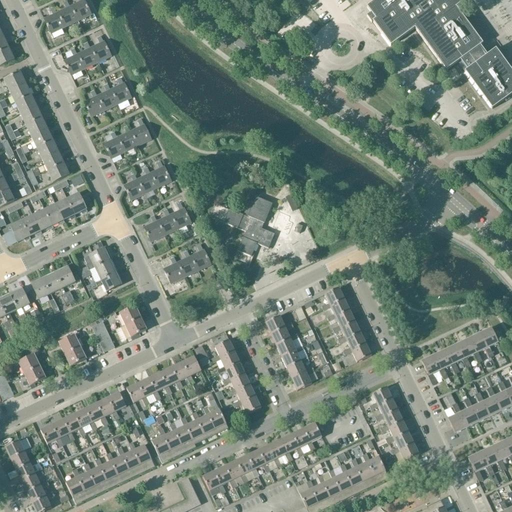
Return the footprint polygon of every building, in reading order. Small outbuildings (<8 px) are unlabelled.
[(377,0),(367,7),(371,14),(367,17),(371,24),(373,22),(390,47),(414,29),(446,72),(460,61),(467,71),(465,72),(492,110),(511,95),(511,71),(496,49),(487,56),(480,46),(482,45),(455,8),(462,3),(459,0),(377,0)] [(71,8),(78,23),(91,16),(84,1),(71,8)] [(65,29),(78,23),(71,8),(57,14),(65,29)] [(51,35),(65,29),(57,14),(44,20),(51,35)] [(5,37),(3,37),(4,38),(0,39),(0,53),(9,49),(9,48),(6,43),(8,42),(5,37)] [(91,49),(98,64),(111,58),(104,43),(91,49)] [(10,48),(9,48),(9,49),(0,53),(0,67),(14,61),(11,54),(13,53),(10,48)] [(84,71),(98,64),(91,49),(77,56),(84,71)] [(71,77),(84,71),(77,56),(64,62),(71,77)] [(4,81),(9,93),(25,85),(22,78),(24,77),(22,72),(4,81)] [(25,85),(9,93),(15,104),(30,97),(30,96),(27,90),(30,89),(27,84),(25,85)] [(111,91),(118,106),(131,100),(124,85),(111,91)] [(104,113),(118,106),(111,91),(97,97),(104,113)] [(15,104),(20,116),(36,108),(36,107),(33,101),(35,100),(33,95),(30,96),(30,97),(15,104)] [(91,119),(104,113),(97,97),(84,104),(91,119)] [(20,116),(25,127),(42,119),(41,119),(38,113),(41,111),(38,106),(36,107),(36,108),(20,116)] [(42,119),(25,127),(31,138),(47,130),(44,124),(46,123),(44,117),(41,119),(42,119)] [(131,133),(138,148),(151,141),(144,126),(131,133)] [(31,138),(36,150),(52,142),(52,141),(49,135),(52,134),(49,129),(47,130),(31,138)] [(124,154),(138,148),(131,133),(117,139),(124,154)] [(111,160),(124,154),(117,139),(104,146),(111,160)] [(52,142),(36,150),(42,161),(58,153),(55,146),(57,145),(54,140),(52,141),(52,142)] [(42,161),(47,172),(64,164),(63,164),(60,158),(62,157),(60,152),(58,153),(42,161)] [(23,165),(27,163),(24,155),(19,158),(23,165)] [(47,172),(53,184),(69,176),(66,169),(68,168),(66,163),(63,164),(64,164),(47,172)] [(16,174),(21,171),(18,165),(13,167),(16,174)] [(150,174),(157,189),(171,182),(164,168),(150,174)] [(20,181),(25,178),(21,171),(16,174),(20,181)] [(144,195),(157,189),(150,174),(137,181),(144,195)] [(33,187),(38,185),(35,178),(30,180),(33,187)] [(0,195),(9,191),(4,180),(0,181),(0,195)] [(131,202),(144,195),(137,181),(124,187),(131,202)] [(59,185),(62,190),(69,186),(67,182),(59,185)] [(24,190),(27,197),(32,194),(29,188),(24,190)] [(9,191),(0,195),(0,209),(15,202),(9,191)] [(82,216),(87,213),(85,209),(82,203),(78,195),(67,200),(75,217),(81,214),(82,216)] [(245,233),(237,252),(251,258),(257,244),(269,249),(272,240),(275,235),(262,229),(272,205),(255,198),(247,218),(229,211),(224,224),(237,230),(238,230),(245,233)] [(89,199),(82,203),(85,209),(92,206),(89,199)] [(63,222),(70,219),(71,221),(76,219),(75,217),(67,200),(55,206),(63,222)] [(300,216),(294,204),(289,206),(296,218),(300,216)] [(64,224),(63,222),(55,206),(44,211),(52,227),(58,225),(59,227),(64,224)] [(170,216),(178,231),(191,225),(184,210),(170,216)] [(33,216),(41,233),(47,230),(48,232),(53,230),(52,227),(44,211),(33,216)] [(29,238),(36,235),(37,237),(42,235),(41,233),(33,216),(21,222),(29,238)] [(164,237),(178,231),(170,216),(157,223),(164,237)] [(21,222),(10,227),(18,244),(24,241),(25,243),(31,240),(29,238),(21,222)] [(144,229),(151,244),(164,237),(157,223),(144,229)] [(303,228),(298,225),(294,232),(299,235),(303,228)] [(89,272),(95,269),(110,262),(104,250),(89,257),(93,265),(87,268),(89,272)] [(204,251),(190,258),(197,273),(211,266),(204,251)] [(184,279),(197,273),(190,258),(177,264),(184,279)] [(97,273),(100,281),(116,274),(110,262),(95,269),(89,272),(91,276),(97,273)] [(177,264),(164,270),(171,285),(184,279),(177,264)] [(68,269),(55,274),(63,290),(75,284),(68,269)] [(44,280),(51,295),(63,290),(55,274),(44,280)] [(121,286),(116,274),(100,281),(95,284),(97,288),(102,286),(106,293),(121,286)] [(51,295),(44,280),(31,286),(39,301),(51,295)] [(87,288),(89,292),(97,288),(95,284),(87,288)] [(328,304),(329,308),(344,300),(339,289),(324,296),(328,304)] [(17,311),(29,305),(22,290),(10,296),(17,311)] [(69,293),(65,295),(69,303),(73,301),(69,293)] [(10,296),(0,300),(0,306),(5,317),(8,322),(12,320),(9,315),(17,311),(10,296)] [(333,316),(335,319),(350,312),(344,300),(329,308),(328,304),(321,308),(324,312),(330,309),(333,316)] [(53,301),(49,303),(53,311),(57,309),(53,301)] [(120,315),(125,327),(141,320),(135,308),(120,315)] [(31,314),(36,325),(42,321),(37,310),(31,314)] [(339,327),(341,330),(355,323),(350,312),(335,319),(333,316),(327,319),(329,324),(336,320),(339,327)] [(24,315),(20,317),(24,325),(28,323),(24,315)] [(291,325),(284,328),(280,317),(265,324),(270,336),(285,329),(286,332),(293,329),(291,325)] [(12,320),(8,322),(12,331),(16,329),(12,320)] [(125,327),(131,339),(146,331),(141,320),(125,327)] [(3,324),(7,333),(12,331),(8,322),(3,324)] [(345,339),(346,341),(360,334),(355,323),(341,330),(339,327),(332,330),(334,335),(341,332),(345,339)] [(109,336),(103,324),(97,326),(103,339),(109,336)] [(98,341),(103,339),(97,326),(92,329),(98,341)] [(286,332),(285,329),(270,336),(276,347),(290,340),(291,343),(299,340),(297,336),(290,339),(286,332)] [(486,350),(485,351),(489,360),(494,357),(490,349),(498,345),(491,329),(479,335),(486,350)] [(350,350),(352,353),(366,346),(360,334),(346,341),(345,339),(338,342),(340,346),(347,343),(350,350)] [(478,354),(485,351),(486,350),(479,335),(468,340),(475,356),(473,357),(477,365),(482,363),(478,354)] [(103,339),(110,351),(115,349),(109,336),(103,339)] [(59,344),(65,356),(80,349),(74,337),(59,344)] [(98,341),(104,354),(110,351),(103,339),(98,341)] [(276,347),(281,358),(295,352),(297,355),(304,352),(302,347),(295,351),(291,343),(290,340),(276,347)] [(467,360),(473,357),(475,356),(468,340),(456,346),(463,361),(462,362),(466,370),(471,368),(467,360)] [(234,353),(229,342),(215,348),(218,357),(220,360),(234,353)] [(357,364),(371,357),(366,346),(352,353),(350,350),(343,353),(345,357),(352,354),(357,364)] [(455,365),(462,362),(463,361),(456,346),(445,351),(452,367),(451,367),(455,376),(459,374),(455,365)] [(197,357),(205,353),(203,347),(195,351),(197,357)] [(86,360),(80,349),(65,356),(70,368),(86,360)] [(452,367),(445,351),(433,357),(440,372),(439,372),(443,381),(448,379),(444,370),(451,367),(452,367)] [(297,355),(295,352),(281,358),(286,370),(301,363),(302,366),(309,363),(307,358),(300,361),(297,355)] [(240,364),(234,353),(220,360),(218,357),(212,360),(214,364),(221,361),(224,368),(225,371),(240,364)] [(19,364),(24,375),(40,368),(34,356),(19,364)] [(432,376),(439,372),(440,372),(433,357),(421,362),(427,375),(432,386),(436,384),(432,376)] [(194,358),(183,363),(189,377),(186,379),(190,386),(194,384),(191,377),(201,372),(194,358)] [(183,389),(180,382),(186,379),(189,377),(183,363),(171,369),(178,383),(176,384),(179,391),(183,389)] [(286,370),(292,381),(306,375),(307,377),(314,374),(312,370),(305,373),(302,366),(301,363),(286,370)] [(226,372),(229,379),(230,382),(245,375),(240,364),(225,371),(224,368),(217,371),(219,375),(226,372)] [(24,375),(30,387),(45,380),(40,368),(24,375)] [(171,369),(160,374),(167,388),(164,389),(168,397),(172,394),(169,387),(176,384),(178,383),(171,369)] [(0,381),(3,387),(8,384),(2,372),(0,372),(0,381)] [(164,389),(167,388),(160,374),(149,380),(156,394),(153,395),(156,402),(160,400),(157,393),(164,389)] [(231,384),(234,391),(235,394),(250,387),(245,375),(230,382),(229,379),(222,382),(224,387),(231,384)] [(297,393),(311,386),(307,377),(306,375),(292,381),(297,393)] [(149,380),(138,385),(144,399),(142,400),(145,407),(149,405),(146,398),(153,395),(156,394),(149,380)] [(507,391),(503,383),(498,385),(502,394),(495,397),(494,398),(501,413),(511,407),(511,406),(505,392),(507,391)] [(3,387),(9,400),(14,397),(8,384),(3,387)] [(126,390),(133,404),(142,400),(144,399),(138,385),(126,390)] [(0,387),(0,395),(3,402),(9,400),(3,387),(0,387)] [(255,398),(250,387),(235,394),(234,391),(227,394),(229,398),(236,395),(239,402),(241,405),(255,398)] [(491,399),(484,402),(482,403),(490,418),(501,413),(494,398),(495,397),(491,388),(487,390),(491,399)] [(376,404),(378,407),(392,400),(387,389),(372,395),(376,404)] [(215,401),(211,393),(206,395),(210,403),(215,401)] [(119,394),(108,399),(115,413),(112,415),(115,422),(119,420),(115,413),(126,408),(119,394)] [(451,394),(445,397),(450,408),(452,407),(456,405),(451,394)] [(475,396),(479,405),(473,408),(471,409),(478,424),(490,418),(482,403),(484,402),(480,394),(475,396)] [(241,405),(239,402),(232,405),(234,409),(241,406),(246,416),(261,409),(255,398),(241,405)] [(112,415),(115,413),(108,399),(97,405),(103,419),(100,420),(103,427),(108,425),(104,418),(112,415)] [(468,410),(461,413),(460,414),(467,429),(478,424),(471,409),(473,408),(469,399),(464,401),(468,410)] [(372,411),(379,408),(382,415),(383,418),(397,411),(392,400),(378,407),(376,404),(370,407),(372,411)] [(100,420),(103,419),(97,405),(85,410),(92,424),(89,425),(93,432),(97,430),(94,423),(100,420)] [(448,420),(455,435),(467,429),(460,414),(461,413),(457,405),(456,405),(452,407),(456,416),(448,420)] [(206,417),(199,420),(197,422),(203,436),(215,431),(208,416),(210,415),(207,408),(203,410),(206,417)] [(89,425),(92,424),(85,410),(74,415),(81,430),(78,431),(81,437),(86,435),(83,429),(89,425)] [(236,421),(231,410),(224,413),(229,424),(236,421)] [(210,415),(208,416),(215,431),(226,425),(219,411),(210,415)] [(387,426),(389,429),(403,422),(397,411),(383,418),(382,415),(375,418),(377,422),(384,419),(387,426)] [(147,420),(143,412),(138,414),(142,422),(144,421),(147,420)] [(188,426),(185,427),(192,442),(203,436),(197,422),(199,420),(196,413),(192,415),(195,422),(188,426)] [(75,441),(71,434),(78,431),(81,430),(74,415),(63,421),(70,435),(67,436),(70,443),(75,441)] [(147,420),(144,421),(147,427),(156,423),(153,417),(147,420)] [(188,426),(185,419),(180,421),(184,428),(177,431),(174,432),(181,447),(192,442),(185,427),(188,426)] [(60,440),(67,436),(70,435),(63,421),(52,426),(58,440),(56,442),(59,448),(63,447),(60,440)] [(393,437),(394,440),(408,434),(403,422),(389,429),(387,426),(381,430),(382,434),(389,430),(393,437)] [(165,436),(163,438),(170,452),(181,447),(174,432),(177,431),(174,424),(169,426),(173,433),(165,436)] [(303,430),(310,444),(307,445),(310,452),(315,450),(312,443),(321,438),(315,424),(303,430)] [(56,442),(58,440),(52,426),(40,432),(47,446),(56,442)] [(136,428),(131,431),(135,438),(140,436),(136,428)] [(161,439),(151,443),(158,458),(170,452),(163,438),(165,436),(162,430),(158,432),(161,439)] [(292,435),(299,449),(296,451),(300,457),(304,455),(301,448),(307,445),(310,444),(303,430),(292,435)] [(398,449),(399,452),(414,445),(408,434),(394,440),(393,437),(386,441),(388,445),(395,442),(398,449)] [(292,461),(289,454),(296,451),(299,449),(292,435),(281,441),(288,455),(285,456),(288,463),(292,461)] [(511,438),(502,443),(510,458),(508,459),(511,467),(511,438)] [(374,448),(370,440),(366,443),(369,451),(374,448)] [(270,446),(276,460),(274,461),(277,468),(281,466),(278,459),(285,456),(288,455),(281,441),(270,446)] [(24,452),(19,442),(4,449),(10,460),(24,453),(26,456),(33,453),(31,448),(24,452)] [(124,455),(121,457),(129,472),(140,466),(133,451),(136,450),(132,443),(128,446),(131,452),(124,455)] [(498,464),(497,464),(501,473),(505,471),(501,462),(508,459),(510,458),(502,443),(491,448),(498,464)] [(400,453),(405,463),(400,465),(403,473),(418,466),(415,458),(419,456),(414,445),(399,452),(398,449),(391,452),(393,456),(400,453)] [(144,446),(136,450),(133,451),(140,466),(151,461),(144,446)] [(267,465),(274,461),(276,460),(270,446),(258,451),(265,466),(262,467),(266,474),(270,472),(267,465)] [(490,468),(497,464),(498,464),(491,448),(480,454),(487,469),(485,470),(489,479),(490,478),(494,476),(490,468)] [(113,461),(110,462),(117,477),(129,472),(121,457),(124,455),(121,449),(117,451),(120,457),(113,461)] [(247,457),(254,471),(252,473),(255,479),(259,477),(256,470),(262,467),(265,466),(258,451),(247,457)] [(26,456),(24,453),(10,460),(15,471),(30,464),(31,467),(38,464),(36,460),(29,463),(26,456)] [(57,454),(52,457),(56,465),(60,462),(57,454)] [(106,456),(109,463),(102,466),(99,468),(106,483),(117,477),(110,462),(113,461),(110,454),(106,456)] [(478,473),(485,470),(487,469),(480,454),(468,459),(474,472),(473,472),(478,484),(482,482),(478,473)] [(370,462),(367,455),(362,457),(365,464),(359,467),(356,469),(363,483),(374,478),(367,463),(370,462)] [(248,482),(245,476),(252,473),(254,471),(247,457),(236,462),(243,477),(240,478),(243,485),(248,482)] [(385,473),(378,458),(370,462),(367,463),(374,478),(385,473)] [(91,472),(88,473),(95,488),(106,483),(99,468),(102,466),(99,460),(95,462),(98,468),(91,472)] [(351,489),(363,483),(356,469),(359,467),(355,461),(351,463),(354,469),(348,473),(344,474),(351,489)] [(225,467),(232,482),(229,484),(232,490),(237,488),(234,481),(240,478),(243,477),(236,462),(225,467)] [(31,467),(30,464),(15,471),(21,483),(35,476),(37,479),(44,475),(41,471),(34,474),(31,467)] [(79,477),(77,478),(84,493),(95,488),(88,473),(91,472),(88,465),(83,467),(86,474),(79,477)] [(340,494),(351,489),(344,474),(348,473),(344,466),(340,468),(343,475),(336,478),(333,479),(340,494)] [(214,473),(221,488),(218,489),(221,495),(225,493),(223,487),(229,484),(232,482),(225,467),(214,473)] [(336,478),(333,471),(324,476),(321,469),(316,472),(319,478),(322,477),(325,483),(322,485),(329,500),(340,494),(333,479),(336,478)] [(75,479),(65,484),(72,499),(84,493),(77,478),(79,477),(76,470),(72,472),(75,479)] [(202,478),(209,493),(218,489),(221,488),(214,473),(202,478)] [(35,476),(21,483),(26,494),(41,487),(42,490),(49,486),(47,482),(40,485),(37,479),(35,476)] [(320,485),(314,489),(311,490),(318,505),(329,500),(322,485),(325,483),(322,477),(319,478),(317,479),(320,485)] [(305,484),(309,491),(299,496),(306,510),(318,505),(311,490),(314,489),(310,482),(305,484)] [(47,501),(54,498),(52,493),(45,497),(42,490),(41,487),(26,494),(31,505),(46,498),(47,501)] [(67,496),(60,500),(62,505),(70,501),(67,496)] [(47,501),(46,498),(31,505),(34,511),(46,511),(51,510),(47,501)] [(222,507),(219,500),(214,502),(217,509),(222,507)] [(445,511),(441,502),(427,508),(428,511),(427,511),(445,511)] [(506,511),(507,511),(503,502),(498,504),(502,511),(506,511)]
